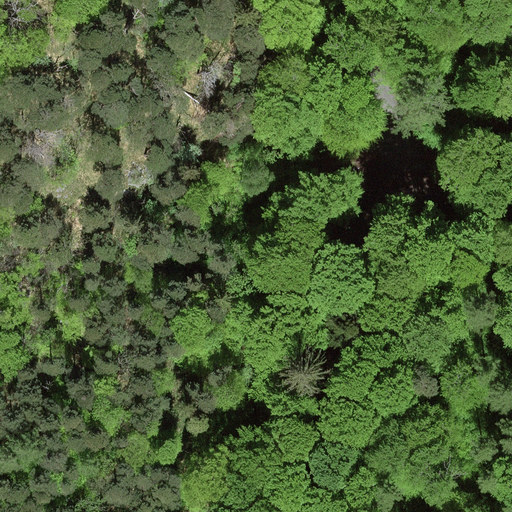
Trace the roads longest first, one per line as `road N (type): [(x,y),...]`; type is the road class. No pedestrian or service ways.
road 1 (track): [(399,163),(329,365),(291,511)]
road 2 (track): [(357,0),(358,35),(399,163)]
road 3 (track): [(511,219),(466,206),(399,163)]
